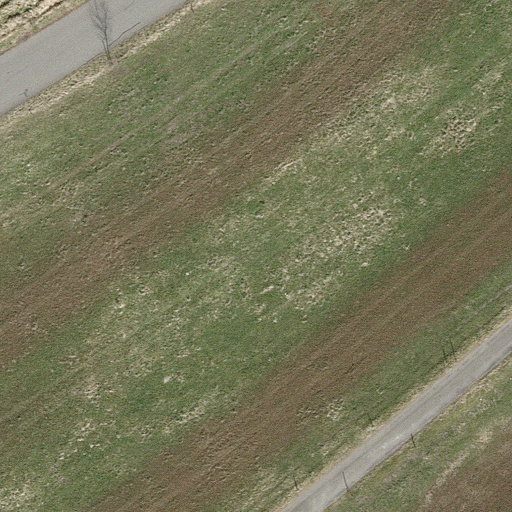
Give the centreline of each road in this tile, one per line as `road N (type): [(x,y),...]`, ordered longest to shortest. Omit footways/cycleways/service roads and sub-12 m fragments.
road 1 (track): [(511,342),(290,511)]
road 2 (unclassified): [(0,89),(144,0)]
